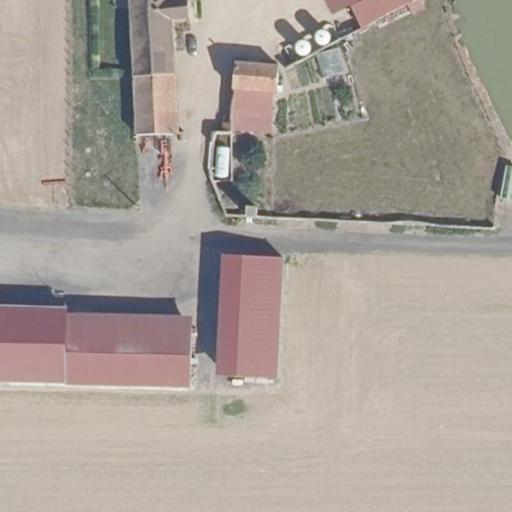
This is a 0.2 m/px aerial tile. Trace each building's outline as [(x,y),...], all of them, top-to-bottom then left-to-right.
[(186,134),(180,18),(199,17),(198,0),(134,0),(142,136),(186,134)] [(358,0),(332,0),(338,10),(358,0)] [(239,85),(269,87),(283,87),(284,60),(240,58),(239,85)] [(278,205),(277,193),(258,193),(258,204),(278,205)] [(281,376),(285,254),(223,252),(219,374),(281,376)] [(0,385),(196,386),(196,324),(75,323),(75,305),(0,304),(0,385)]
